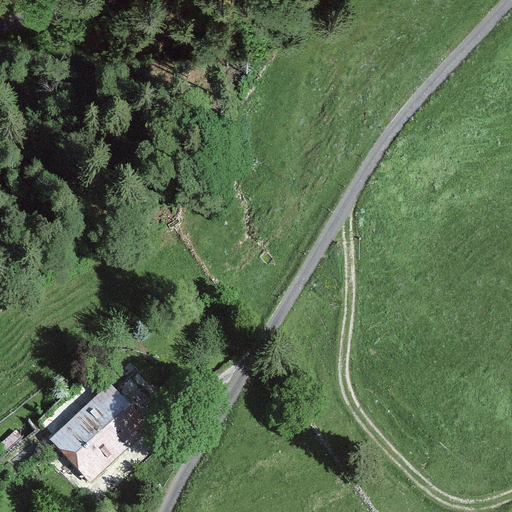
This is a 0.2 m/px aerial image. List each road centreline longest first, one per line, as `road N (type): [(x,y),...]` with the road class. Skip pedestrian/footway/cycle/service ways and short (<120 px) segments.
road 1 (track): [(167,511),(394,130),(511,3)]
road 2 (track): [(511,497),(474,507),(429,494),(355,408),(342,370),(351,316),(345,209)]
